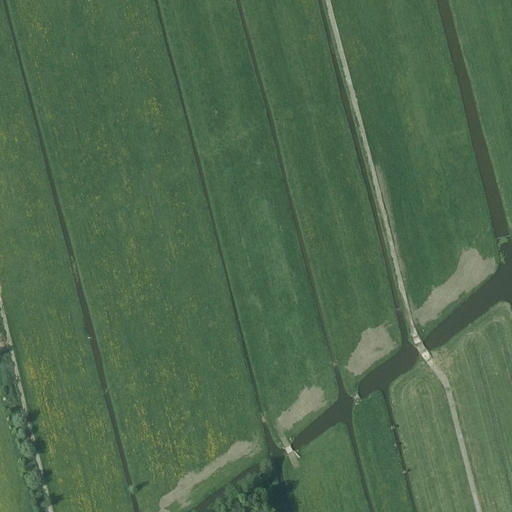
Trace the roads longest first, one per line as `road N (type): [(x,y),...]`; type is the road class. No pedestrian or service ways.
road 1 (track): [(477,511),(444,380),(410,326),(326,0)]
road 2 (track): [(51,511),(0,307)]
